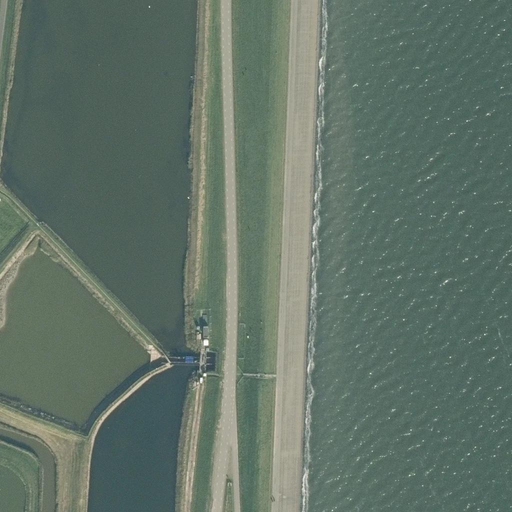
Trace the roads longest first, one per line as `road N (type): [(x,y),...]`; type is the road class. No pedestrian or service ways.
road 1 (tertiary): [(216,511),(232,300),(226,0)]
road 2 (track): [(187,511),(203,374)]
